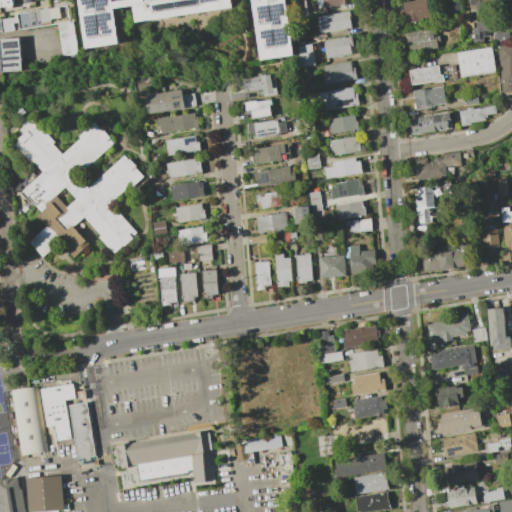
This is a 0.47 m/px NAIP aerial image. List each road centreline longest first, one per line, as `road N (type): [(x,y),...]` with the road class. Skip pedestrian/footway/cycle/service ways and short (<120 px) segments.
road 1 (residential): [(376,0),(418,511)]
road 2 (residential): [(90,348),(511,278)]
road 3 (residential): [(223,98),(240,323)]
road 4 (residential): [(388,154),(470,139),(511,117)]
